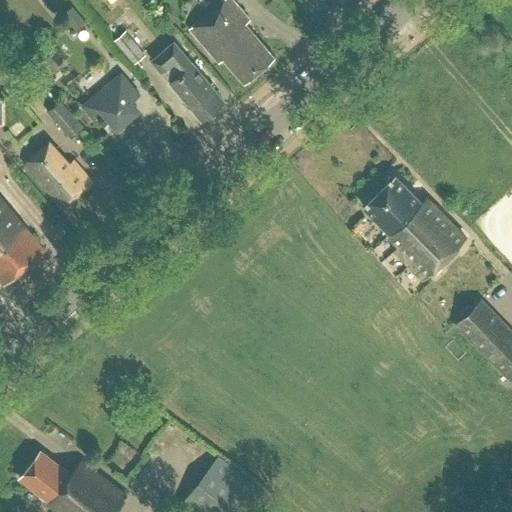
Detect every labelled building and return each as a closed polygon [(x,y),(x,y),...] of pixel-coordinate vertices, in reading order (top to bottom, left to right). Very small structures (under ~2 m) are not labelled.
[(250,19),(233,0),(221,0),(189,28),(219,62),(223,58),(244,82),(274,56),(245,22),(250,19)] [(84,20),(73,5),(62,13),(73,28),(84,20)] [(146,53),(126,29),(115,38),(135,62),(146,53)] [(191,61),(173,40),(150,59),(201,118),(224,99),(191,61)] [(139,93),(121,72),(82,104),(91,115),(99,108),(116,127),(138,109),(130,101),(139,93)] [(83,127),(59,99),(47,110),(71,138),(83,127)] [(68,164),(49,142),(25,163),(63,206),(91,181),(73,160),(68,164)] [(395,174),(364,205),(379,220),(387,229),(391,233),(410,213),(400,203),(412,191),(395,174)] [(391,233),(389,234),(400,245),(438,207),(427,197),(422,201),(412,191),(400,203),(410,213),(391,233)] [(0,239),(23,266),(44,248),(0,196),(0,239)] [(400,245),(395,249),(410,264),(452,222),(438,207),(400,245)] [(452,222),(410,264),(424,278),(467,237),(452,222)] [(0,279),(3,283),(23,266),(0,239),(0,279)] [(511,376),(511,329),(481,298),(456,323),(510,378),(511,376)] [(70,473),(41,450),(19,477),(49,500),(47,502),(54,508),(53,509),(56,511),(113,511),(126,496),(80,460),(70,473)] [(252,511),(268,493),(218,454),(178,505),(186,511),(252,511)]
